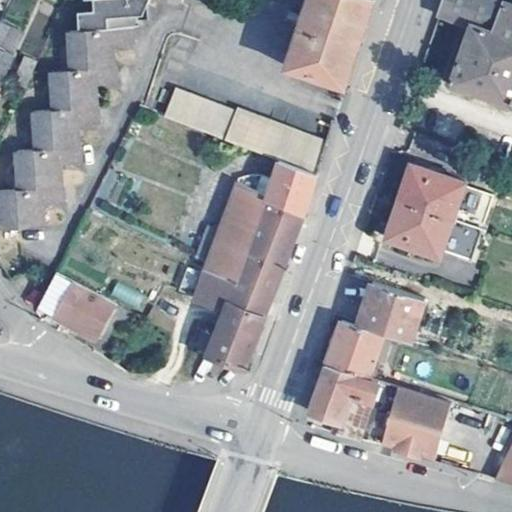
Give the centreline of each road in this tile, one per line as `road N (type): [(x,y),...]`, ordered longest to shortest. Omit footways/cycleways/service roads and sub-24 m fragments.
road 1 (secondary): [(260,436),(413,0)]
road 2 (residential): [(260,436),(511,504)]
road 3 (residential): [(62,376),(260,436)]
